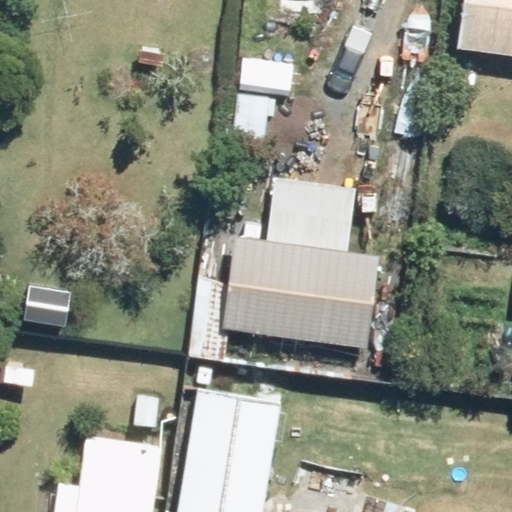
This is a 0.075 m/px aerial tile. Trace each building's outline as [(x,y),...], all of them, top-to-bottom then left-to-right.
[(137,0),(135,24),(177,28),(180,0),(137,0)] [(511,0),(468,0),(463,48),(511,53),(511,0)] [(236,91),(230,145),(267,148),(273,95),(236,91)] [(380,254),(237,236),(231,280),(202,276),(192,355),(225,359),(229,328),(369,346),(380,254)] [(200,388),(179,511),(265,511),(274,455),(323,462),(328,431),(280,422),(284,402),(200,388)] [(153,511),(165,429),(139,426),(137,444),(87,438),(81,483),(61,481),(56,511),(153,511)] [(423,511),(424,510),(366,494),(360,511),(423,511)]
